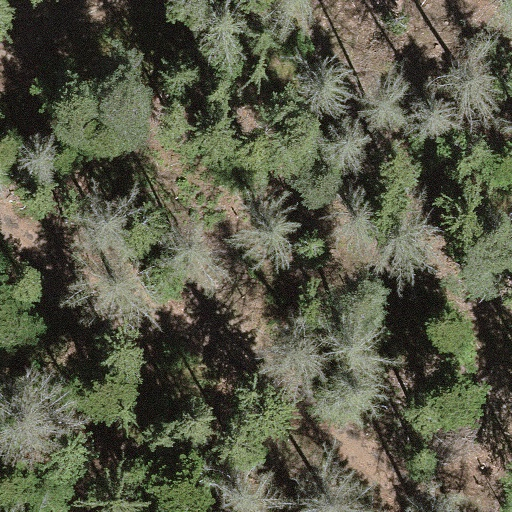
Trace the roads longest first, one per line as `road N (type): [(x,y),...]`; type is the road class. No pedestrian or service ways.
road 1 (track): [(442,511),(306,394),(0,242)]
road 2 (track): [(0,83),(177,0)]
